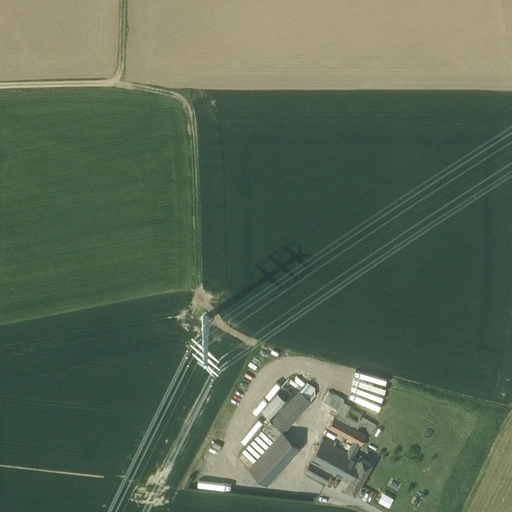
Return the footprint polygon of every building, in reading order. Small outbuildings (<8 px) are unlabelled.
[(300,356),(296,361),(317,378),(321,373),(300,356)] [(287,360),(262,372),(265,377),(289,366),(287,360)] [(313,398),(300,388),(274,417),(287,427),(313,398)] [(278,391),(261,409),(271,418),(287,400),(278,391)] [(349,446),(325,432),(307,470),(332,485),(336,472),(346,477),(343,486),(355,492),(374,455),(357,448),(361,439),(368,442),(378,420),(343,400),(331,424),(354,436),(349,446)] [(302,442),(287,427),(254,464),(270,478),(302,442)] [(196,468),(196,477),(228,478),(228,468),(196,468)]
